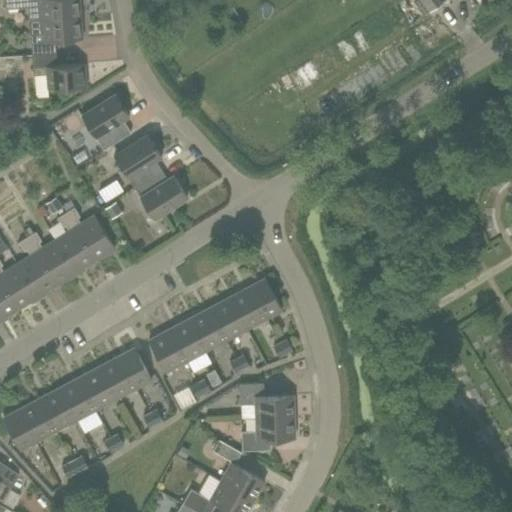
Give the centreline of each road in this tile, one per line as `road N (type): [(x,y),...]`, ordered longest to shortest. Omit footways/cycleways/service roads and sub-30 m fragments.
road 1 (residential): [(286,511),(330,428),(318,348),(288,272),(249,207)]
road 2 (residential): [(249,207),(511,41)]
road 3 (residential): [(0,365),(249,207)]
road 4 (residential): [(249,207),(137,63),(126,0)]
